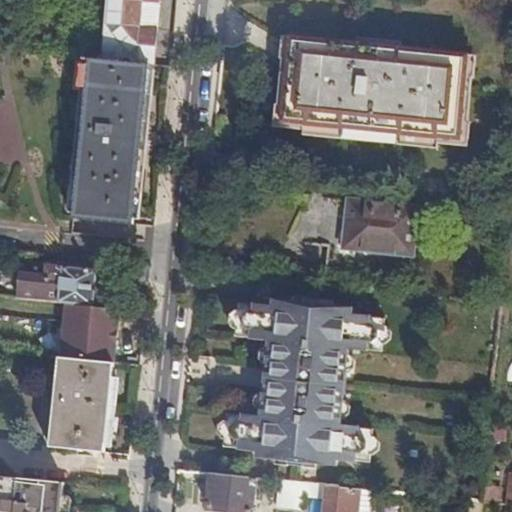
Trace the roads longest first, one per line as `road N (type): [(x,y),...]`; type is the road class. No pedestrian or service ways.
road 1 (residential): [(202,0),(149,511)]
road 2 (unknown): [(152,481),(0,456)]
